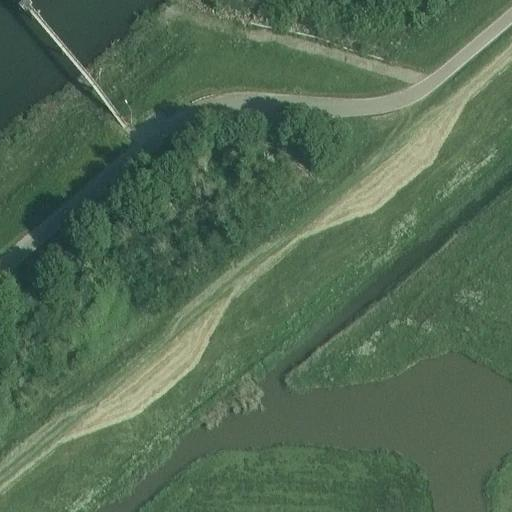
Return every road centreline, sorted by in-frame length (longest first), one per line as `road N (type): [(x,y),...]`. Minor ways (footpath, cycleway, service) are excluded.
road 1 (unclassified): [(0,272),(181,124),(251,103),(383,106),(430,87),(511,19)]
road 2 (track): [(411,97),(0,448)]
